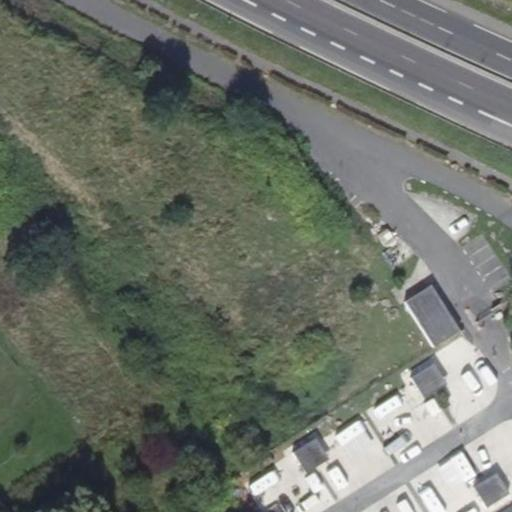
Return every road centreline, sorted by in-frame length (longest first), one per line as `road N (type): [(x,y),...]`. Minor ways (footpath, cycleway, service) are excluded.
road 1 (primary): [(268,0),(511,108)]
road 2 (primary): [(511,60),(377,0)]
